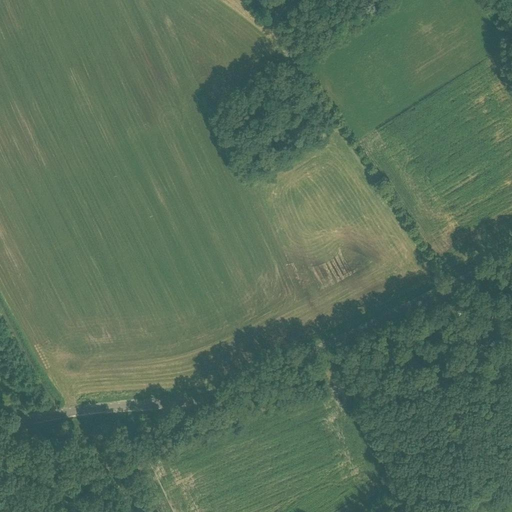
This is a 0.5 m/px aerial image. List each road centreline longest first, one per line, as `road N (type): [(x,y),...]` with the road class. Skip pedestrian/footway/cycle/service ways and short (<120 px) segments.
road 1 (unclassified): [(0,428),(81,411),(202,404),(449,293)]
road 2 (unclassified): [(449,293),(269,52),(275,16),(298,0)]
road 3 (unclassified): [(511,412),(449,293)]
